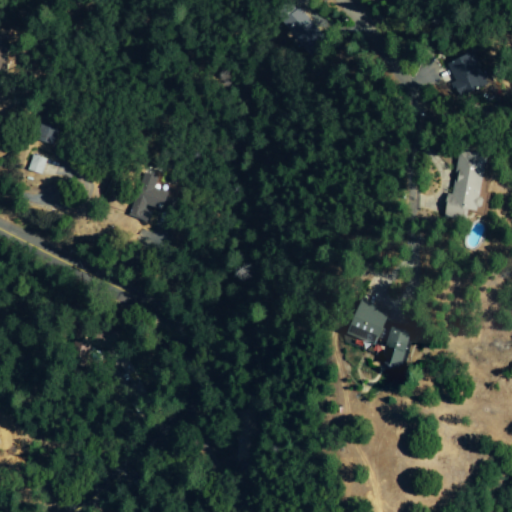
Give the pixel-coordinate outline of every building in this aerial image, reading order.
[(325,44),(300,11),(283,24),(307,57),(325,44)] [(463,98),(494,84),(479,51),(451,64),(459,81),(456,82),(463,98)] [(0,69),(7,70),(8,60),(0,59),(0,69)] [(39,142),(55,146),(61,124),(45,120),(39,142)] [(463,193),(458,192),(455,207),(457,207),(455,217),(476,221),(478,210),(493,212),(495,197),(492,197),(498,157),(469,153),(463,193)] [(42,175),(46,159),(30,155),(26,171),(42,175)] [(128,217),(142,221),(146,206),(161,211),(167,192),(154,188),(156,183),(140,178),(128,217)] [(384,346),(394,319),(364,307),(354,335),(384,346)] [(398,330),(389,366),(409,371),(418,335),(398,330)] [(248,459),(248,411),(232,411),(232,459),(248,459)]
